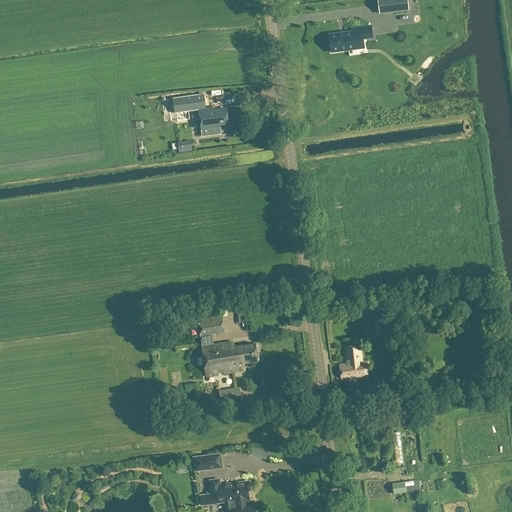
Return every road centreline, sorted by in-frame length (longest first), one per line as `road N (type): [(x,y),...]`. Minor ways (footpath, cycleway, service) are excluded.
road 1 (tertiary): [(338,511),(268,0)]
road 2 (track): [(30,468),(326,425)]
